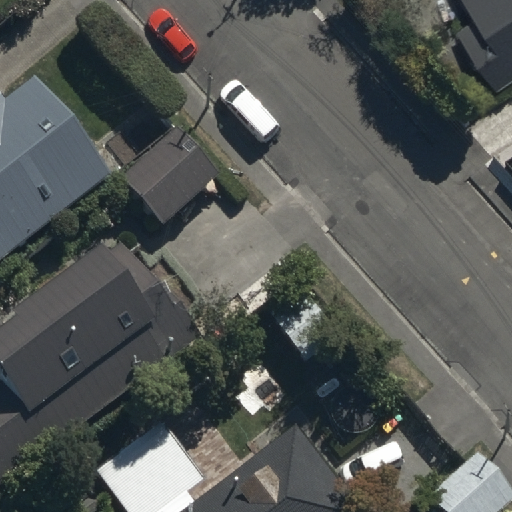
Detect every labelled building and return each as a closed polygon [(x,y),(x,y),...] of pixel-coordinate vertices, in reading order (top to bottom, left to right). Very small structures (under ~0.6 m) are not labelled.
[(511,0),(467,0),(473,8),(444,27),(481,83),(511,61),(511,0)] [(0,266),(106,183),(29,86),(0,108),(0,266)] [(119,180),(161,233),(218,188),(176,135),(119,180)] [(0,386),(0,494),(195,341),(142,275),(118,244),(0,336),(0,382),(2,385),(0,386)] [(191,511),(358,511),(294,431),(191,511)] [(426,500),(436,511),(508,511),(511,509),(511,501),(478,459),(426,500)]
